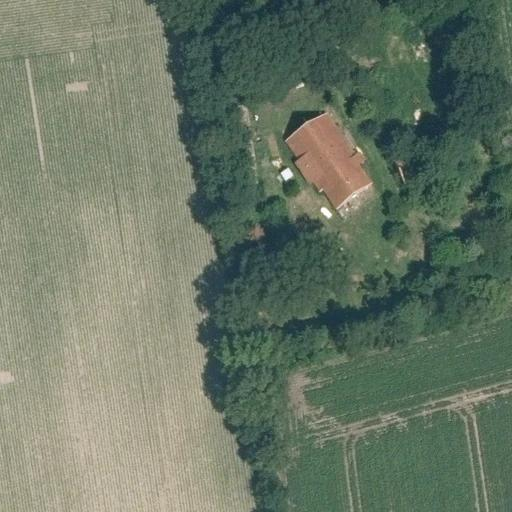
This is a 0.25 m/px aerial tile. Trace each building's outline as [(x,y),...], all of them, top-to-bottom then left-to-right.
[(329,79),(321,50),(299,56),(307,85),(329,79)] [(241,113),(219,117),(232,201),(255,197),(241,113)] [(323,119),(289,142),(333,206),(367,183),(323,119)] [(422,145),(385,168),(401,193),(438,170),(422,145)] [(252,376),(254,402),(268,402),(267,375),(252,376)]
